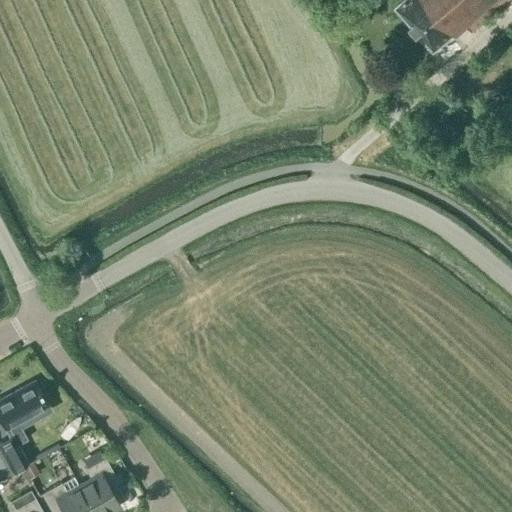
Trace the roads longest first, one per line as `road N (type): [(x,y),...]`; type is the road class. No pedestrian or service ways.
road 1 (tertiary): [(511,286),(395,203),(327,192),(263,201),(69,299)]
road 2 (residential): [(168,511),(111,413),(63,369),(37,319)]
